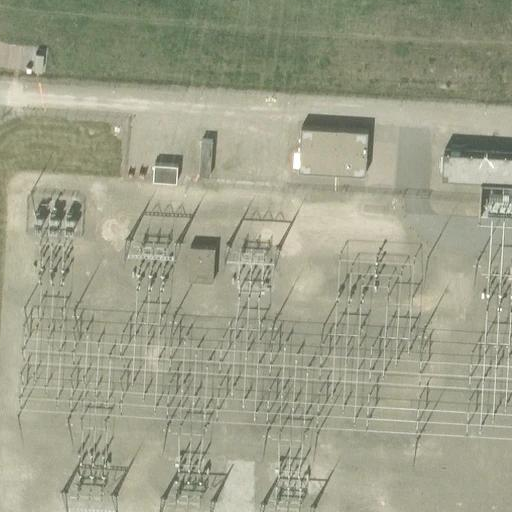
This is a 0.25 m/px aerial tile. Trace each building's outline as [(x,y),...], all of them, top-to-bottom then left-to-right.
[(299,170),(366,173),(368,130),(302,126),(299,170)] [(200,138),(200,174),(213,174),(214,138),(200,138)] [(511,180),(511,149),(443,146),(441,177),(511,180)] [(154,163),(153,181),(177,182),(178,164),(154,163)] [(190,246),(188,280),(213,281),(214,247),(190,246)]
